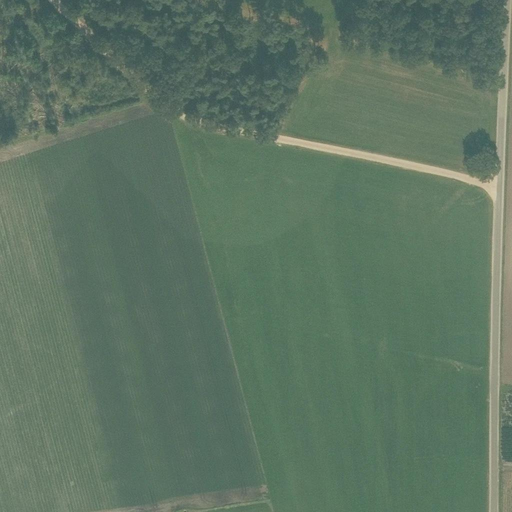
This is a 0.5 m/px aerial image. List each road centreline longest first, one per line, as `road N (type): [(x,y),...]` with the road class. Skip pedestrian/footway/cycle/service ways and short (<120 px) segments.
road 1 (unclassified): [(494,511),(508,0)]
road 2 (track): [(52,0),(134,79),(180,110),(499,182)]
